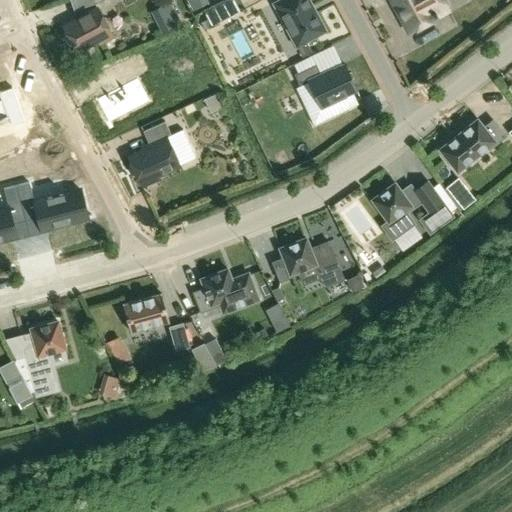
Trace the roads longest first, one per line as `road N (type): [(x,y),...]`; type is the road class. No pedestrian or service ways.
road 1 (residential): [(421,113),(332,188),(146,260)]
road 2 (residential): [(23,26),(146,260)]
road 3 (residential): [(146,260),(0,296)]
road 4 (residential): [(421,113),(355,0)]
